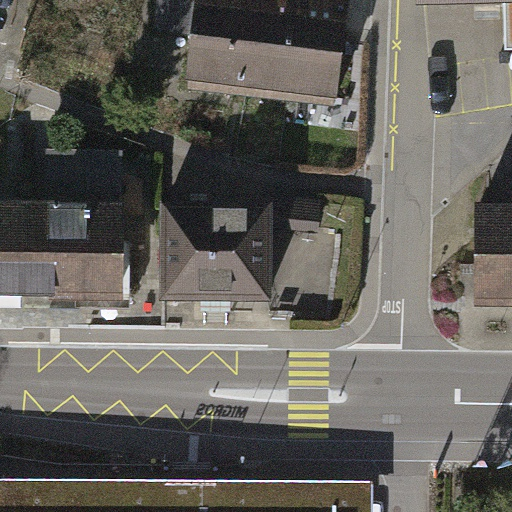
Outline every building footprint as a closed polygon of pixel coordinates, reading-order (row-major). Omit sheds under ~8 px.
[(194,0),(185,78),(189,79),(187,88),(334,105),(335,96),(337,97),(348,0),(194,0)] [(511,0),(417,0),(417,16),(504,14),(511,13),(511,0)] [(123,205),(124,149),(47,148),(47,204),(0,203),(0,303),(125,304),(126,205),(123,205)] [(279,203),(171,205),(170,302),(277,301),(326,308),(334,227),(279,219),(279,203)] [(511,204),(475,205),(475,309),(511,309),(511,204)] [(372,511),(372,482),(0,482),(0,511),(372,511)]
